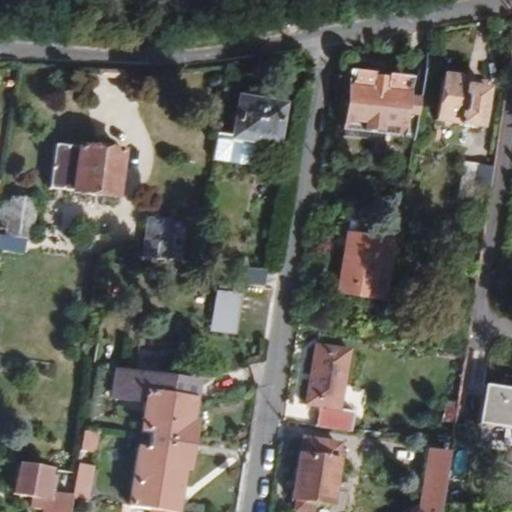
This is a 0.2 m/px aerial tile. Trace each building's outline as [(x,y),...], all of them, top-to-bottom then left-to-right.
[(465,93),(466,86),(466,85),(461,84),(461,81),(458,78),(449,77),(446,79),(445,83),(440,82),(435,124),(457,127),(456,128),(478,130),(481,95),(465,93)] [(347,79),(342,130),(399,136),(404,85),(347,79)] [(482,88),(466,86),(465,93),(481,95),(482,88)] [(277,110),(236,103),(230,140),(271,147),(277,110)] [(78,148),(54,144),(47,187),(71,191),(71,192),(114,199),(121,155),(78,147),(78,148)] [(488,193),(492,169),(463,164),(459,193),(471,195),(472,190),(488,193)] [(9,205),(5,236),(31,239),(35,201),(9,198),(9,205)] [(0,203),(0,235),(5,236),(9,205),(0,203)] [(351,250),(345,249),(338,294),(374,300),(383,241),(358,238),(361,220),(333,216),(330,234),(347,236),(353,237),(351,250)] [(139,257),(174,263),(180,229),(180,224),(145,218),(139,257)] [(172,273),(190,276),(193,260),(195,246),(197,232),(180,229),(174,263),(173,268),(172,273)] [(195,246),(193,260),(204,262),(206,247),(195,246)] [(147,270),(172,273),(173,268),(148,264),(147,270)] [(236,267),(233,283),(262,287),(264,272),(236,267)] [(123,284),(111,282),(108,298),(121,300),(123,284)] [(247,313),(223,309),(216,346),(241,350),(247,313)] [(98,337),(93,362),(104,363),(108,339),(98,337)] [(318,407),(339,411),(349,352),(314,346),(304,405),(318,407)] [(113,388),(193,400),(196,383),(148,376),(116,371),(113,388)] [(190,424),(193,400),(113,388),(112,398),(144,403),(140,432),(148,433),(151,436),(151,437),(191,443),(194,425),(190,424)] [(511,393),(485,390),(476,448),(511,452),(511,393)] [(318,407),(315,427),(352,433),(353,431),(355,413),(339,411),(318,407)] [(190,451),(191,443),(151,437),(150,444),(190,451)] [(291,500),(296,501),(314,504),(333,507),(339,462),(337,462),(339,446),(302,440),(300,456),(297,456),(291,500)] [(187,470),(190,451),(150,444),(149,445),(146,448),(138,447),(128,505),(171,511),(175,511),(182,470),(187,470)] [(424,511),(440,511),(449,454),(429,451),(425,475),(430,476),(424,511)] [(67,511),(70,498),(70,496),(51,493),(52,485),(47,484),(49,470),(19,464),(14,495),(36,498),(34,508),(44,510),(44,511),(67,511)] [(90,475),(75,473),(71,498),(86,501),(90,475)] [(312,511),(314,504),(296,501),(293,511),(312,511)]
